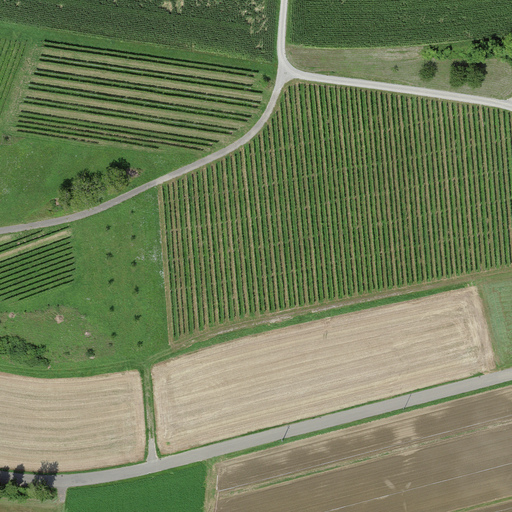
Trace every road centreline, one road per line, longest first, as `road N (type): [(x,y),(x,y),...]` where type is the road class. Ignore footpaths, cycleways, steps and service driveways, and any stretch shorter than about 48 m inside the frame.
road 1 (tertiary): [(511,377),(74,481),(0,475)]
road 2 (track): [(280,0),(281,70),(272,104),(242,140),(87,215),(0,231)]
road 3 (track): [(511,105),(281,70)]
